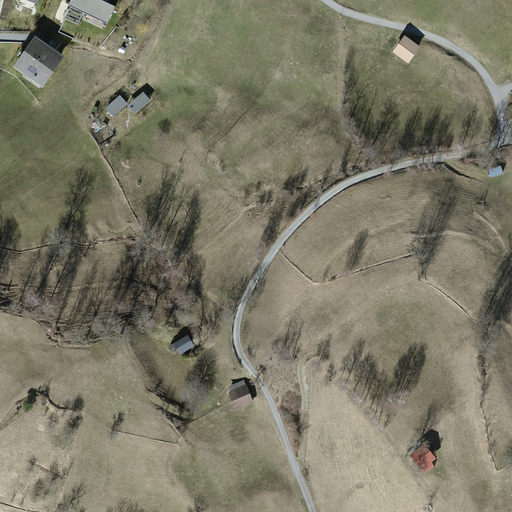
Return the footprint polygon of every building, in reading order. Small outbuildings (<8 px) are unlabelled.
[(40,0),(17,0),(37,9),(40,0)] [(116,8),(100,0),(69,0),(60,20),(76,28),(81,18),(104,30),(116,8)] [(67,56),(37,34),(15,65),(45,87),(67,56)] [(396,54),(411,62),(422,44),(408,35),(396,54)] [(136,116),(153,101),(145,92),(129,106),(136,116)] [(122,96),(107,108),(115,118),(130,105),(122,96)] [(179,356),(201,344),(193,329),(171,340),(179,356)] [(244,381),(222,390),(231,410),(253,401),(244,381)] [(436,457),(426,442),(409,453),(424,476),(438,466),(433,459),(436,457)]
